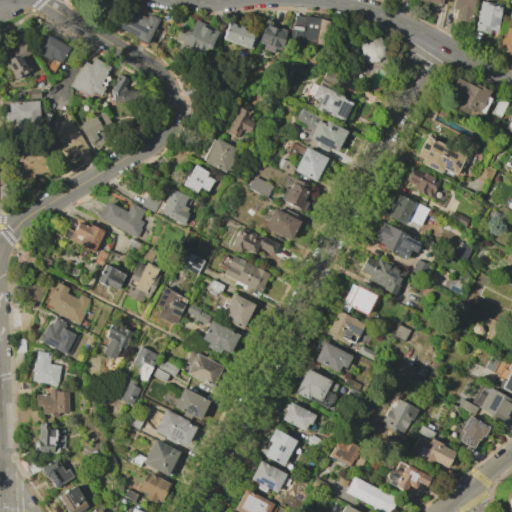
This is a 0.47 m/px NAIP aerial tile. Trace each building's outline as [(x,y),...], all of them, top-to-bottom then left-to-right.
[(452,0),(473,0),(469,21),(454,18),(455,9),(451,9),(452,0)] [(480,0),(494,3),(493,5),(502,7),(496,31),(488,29),(488,33),(474,29),(480,0)] [(117,11),(126,16),(127,12),(135,16),(136,13),(145,18),(147,13),(158,19),(145,44),(132,37),(134,35),(110,23),(117,11)] [(501,34),(504,35),(508,13),(511,13),(511,53),(503,51),(505,45),(499,44),(501,34)] [(294,15),(318,18),(333,23),(328,48),(314,43),(286,39),(294,15)] [(181,27),(188,31),(194,19),(217,30),(207,49),(205,48),(199,61),(177,50),(181,41),(175,38),(181,27)] [(227,21),(257,31),(251,49),(221,39),(227,21)] [(262,23),(285,30),(279,49),(273,47),(271,52),(261,49),(262,44),(256,42),(262,23)] [(69,47),(60,63),(50,58),(49,61),(33,52),(43,33),(69,47)] [(378,34),(384,58),(363,64),(357,40),(378,34)] [(3,57),(15,78),(30,69),(24,57),(28,55),(23,46),(3,57)] [(80,66),(83,61),(89,64),(93,57),(109,67),(99,84),(103,87),(99,95),(92,91),(90,95),(79,89),(77,91),(68,85),(80,66)] [(118,74),(128,80),(121,91),(140,90),(140,101),(111,102),(111,92),(109,90),(118,74)] [(455,77),(473,86),(474,84),(488,91),(475,116),(443,99),(455,77)] [(317,84),(342,96),(341,98),(351,103),(341,122),(314,108),(315,105),(311,103),(313,99),(310,97),(317,84)] [(39,89),(39,98),(24,98),(24,90),(39,89)] [(497,98),(506,102),(498,117),(490,113),(497,98)] [(37,101),(39,122),(8,124),(8,120),(5,121),(4,112),(8,111),(7,102),(37,101)] [(237,110),(234,109),(238,102),(252,109),(248,115),(247,115),(245,119),(253,122),(247,133),(240,129),(233,141),(228,139),(230,135),(225,132),(237,110)] [(300,108),(320,118),(318,122),(322,124),(324,120),(345,131),(334,151),(326,147),(324,150),(315,145),(316,142),(307,137),(312,128),(294,119),(300,108)] [(511,134),(511,110),(502,129),(511,134)] [(94,116),(94,117),(103,112),(109,122),(102,126),(109,139),(97,146),(95,141),(89,145),(77,126),(94,116)] [(88,151),(69,162),(49,128),(67,117),(88,151)] [(425,136),(463,156),(454,174),(452,173),(451,175),(441,170),(439,172),(419,162),(422,157),(415,154),(425,136)] [(212,140),(214,141),(215,138),(236,148),(224,172),(201,160),(212,140)] [(279,158),(294,166),(304,146),(325,158),(313,181),(292,170),(290,174),(275,166),(279,158)] [(49,171),(17,176),(14,155),(46,150),(49,171)] [(481,163),(493,169),(487,182),(475,176),(481,163)] [(186,176),(187,176),(194,165),(207,172),(205,176),(212,180),(206,191),(198,187),(194,192),(181,184),(186,176)] [(410,166),(438,180),(429,198),(410,188),(412,184),(403,180),(410,166)] [(252,176),(271,186),(265,197),(246,187),(252,176)] [(284,187),(287,189),(292,178),(308,186),(301,200),(305,202),(301,211),(295,208),(296,207),(279,198),(284,187)] [(170,189),(186,197),(182,206),(187,208),(185,212),(187,213),(182,224),(158,212),(170,189)] [(146,193),(160,199),(153,212),(140,205),(146,193)] [(396,195),(412,203),(413,202),(427,209),(417,228),(403,221),(401,224),(386,216),(396,195)] [(106,202),(125,211),(130,203),(143,210),(138,220),(142,222),(138,228),(140,229),(135,238),(98,219),(106,202)] [(272,208),(298,221),(288,240),(262,226),(272,208)] [(65,228),(72,232),(78,222),(85,226),(87,223),(103,232),(92,253),(61,236),(65,228)] [(381,222),(420,242),(415,252),(409,249),(404,259),(380,247),(382,244),(372,239),(381,222)] [(237,230),(246,234),(247,231),(259,237),(260,235),(277,244),(271,255),(256,247),(253,253),(241,247),(238,252),(228,247),(237,230)] [(130,239),(140,244),(135,255),(125,250),(130,239)] [(188,253),(203,261),(195,275),(180,267),(188,253)] [(232,254),(268,273),(259,293),(252,289),(250,294),(242,290),(245,286),(222,274),(232,254)] [(44,257),(51,261),(48,267),(41,263),(44,257)] [(365,257),(375,262),(378,258),(405,272),(394,294),(382,288),(383,287),(367,279),(369,275),(359,270),(365,257)] [(416,259),(426,264),(420,276),(410,271),(416,259)] [(136,261),(142,264),(144,262),(156,268),(155,271),(159,273),(146,298),(142,296),(139,302),(124,294),(126,289),(123,287),(136,261)] [(103,264),(123,274),(115,290),(105,284),(104,285),(95,280),(103,264)] [(211,279),(223,285),(218,294),(207,288),(211,279)] [(55,282),(67,288),(64,293),(76,299),(78,293),(88,299),(82,311),(84,312),(78,324),(50,309),(51,307),(44,303),(55,282)] [(30,284),(43,290),(37,303),(24,297),(30,284)] [(351,284),(355,286),(356,284),(376,295),(365,315),(348,307),(345,312),(338,308),(351,284)] [(161,287),(185,299),(173,323),(170,322),(169,323),(155,316),(159,308),(152,304),(161,287)] [(226,298),(228,299),(230,293),(252,305),(240,329),(221,319),(226,309),(221,307),(226,298)] [(188,304),(199,309),(198,310),(209,316),(204,324),(193,318),(194,316),(184,312),(188,304)] [(336,310),(362,324),(352,343),(326,330),(336,310)] [(31,312),(31,331),(19,331),(19,313),(31,312)] [(39,333),(40,334),(46,323),(50,325),(54,317),(65,323),(62,329),(73,334),(63,353),(36,339),(39,333)] [(210,321),(237,335),(228,353),(220,348),(217,353),(205,346),(208,342),(200,339),(210,321)] [(108,339),(103,336),(110,323),(130,333),(122,350),(118,348),(112,360),(101,354),(108,339)] [(397,324),(409,330),(403,342),(391,335),(397,324)] [(24,339),(24,353),(15,353),(15,339),(24,339)] [(322,341),(350,356),(344,367),(339,365),(336,373),(312,360),(322,341)] [(360,345),(375,352),(371,359),(357,352),(360,345)] [(138,346),(157,355),(144,380),(137,380),(138,366),(130,362),(138,346)] [(189,363),(184,361),(189,350),(221,366),(210,387),(184,373),(189,363)] [(35,352),(49,354),(48,364),(60,366),(56,385),(30,380),(35,352)] [(160,359),(177,368),(172,376),(155,367),(160,359)] [(508,369),(506,368),(509,362),(511,363),(511,393),(499,387),(508,369)] [(154,368),(167,374),(164,381),(151,375),(154,368)] [(306,369),(338,385),(326,408),(308,399),(307,400),(293,393),(306,369)] [(345,377),(360,385),(357,391),(342,383),(345,377)] [(129,378),(136,382),(133,386),(139,388),(130,404),(118,398),(129,378)] [(181,387),(207,401),(197,420),(190,416),(188,419),(180,415),(181,412),(171,406),(181,387)] [(487,387),(511,400),(511,405),(503,422),(476,407),(487,387)] [(34,395),(48,394),(48,390),(56,390),(56,391),(66,391),(67,412),(56,412),(57,415),(50,415),(49,413),(40,414),(40,405),(35,406),(34,395)] [(385,410),(390,413),(397,399),(415,409),(410,420),(408,419),(399,435),(383,427),(384,423),(380,421),(385,410)] [(459,399),(476,408),(472,415),(455,405),(459,399)] [(289,402),(314,415),(309,424),(307,423),(303,431),(280,419),(289,402)] [(163,409),(186,421),(185,422),(194,427),(185,445),(175,440),(173,443),(163,438),(163,437),(152,431),(163,409)] [(131,413),(142,418),(137,429),(126,423),(131,413)] [(461,431),(458,430),(466,416),(487,427),(482,436),(479,435),(477,440),(475,439),(471,448),(456,440),(461,431)] [(36,423),(47,423),(47,428),(54,428),(54,434),(64,435),(63,449),(56,449),(55,453),(49,452),(49,451),(35,451),(36,423)] [(416,436),(425,441),(427,438),(415,431),(418,424),(433,432),(429,439),(453,451),(445,468),(431,461),(430,463),(408,452),(416,436)] [(270,442),(266,440),(272,428),(294,440),(281,465),(262,456),(270,442)] [(311,435),(324,441),(319,450),(306,443),(311,435)] [(133,452),(143,457),(153,439),(177,452),(165,475),(140,462),(138,467),(128,462),(133,452)] [(334,443),(336,444),(337,441),(341,443),(340,446),(343,448),(346,441),(358,447),(348,466),(344,464),(343,467),(334,462),(335,460),(327,455),(334,443)] [(82,447),(98,442),(102,454),(86,460),(82,447)] [(31,453),(40,467),(54,459),(62,472),(66,469),(71,476),(52,487),(46,477),(44,477),(39,469),(32,474),(22,458),(31,453)] [(258,460),(284,474),(274,493),(265,488),(263,492),(253,487),(255,483),(248,479),(258,460)] [(397,460),(429,476),(423,486),(417,483),(413,490),(405,486),(402,492),(392,486),(398,473),(391,470),(397,460)] [(145,471),(168,483),(159,501),(154,498),(152,502),(142,497),(144,493),(136,489),(145,471)] [(339,474),(347,478),(343,487),(334,483),(339,474)] [(351,476),(396,499),(389,511),(375,511),(370,509),(371,506),(343,491),(351,476)] [(313,477),(323,482),(319,491),(309,486),(313,477)] [(73,485),(86,506),(76,511),(65,511),(56,496),(73,485)] [(243,489),(271,504),(267,511),(237,511),(232,509),(243,489)]
